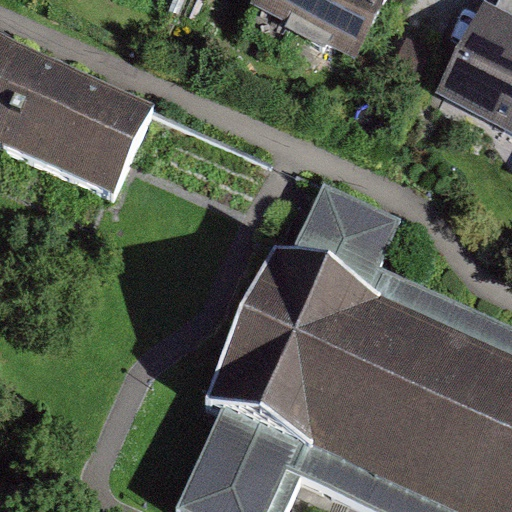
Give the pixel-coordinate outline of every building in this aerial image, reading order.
[(274,0),(259,32),(361,80),(398,0),(274,0)] [(511,27),(487,16),(439,114),(511,149),(511,27)] [(410,43),(394,76),(417,86),(432,53),(410,43)] [(167,126),(0,52),(0,168),(123,223),(167,126)] [(223,421),(182,511),(290,511),(302,487),(357,511),(511,511),(511,333),(387,279),(407,235),(325,193),(292,266),(276,258),(207,414),(223,421)]
